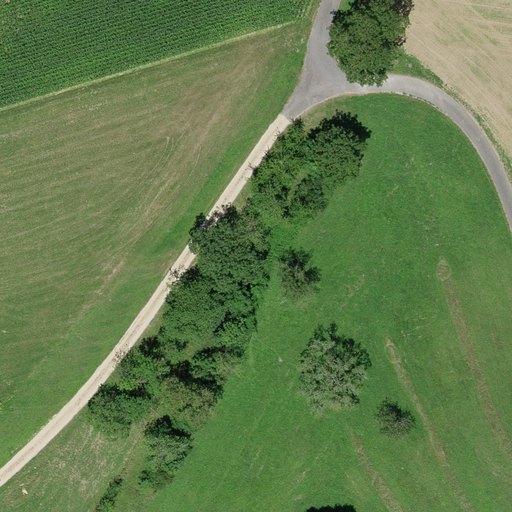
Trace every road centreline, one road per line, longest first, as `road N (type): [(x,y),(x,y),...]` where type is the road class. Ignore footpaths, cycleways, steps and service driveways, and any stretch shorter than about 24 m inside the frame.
road 1 (track): [(0,474),(128,345),(313,84)]
road 2 (track): [(313,84),(420,90),(446,107),(472,139),(511,227)]
